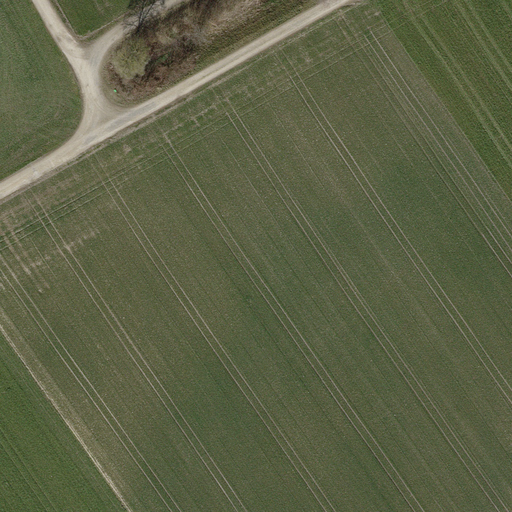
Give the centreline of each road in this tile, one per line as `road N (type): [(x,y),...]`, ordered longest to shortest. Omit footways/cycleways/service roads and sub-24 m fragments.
road 1 (track): [(92,129),(327,0)]
road 2 (track): [(92,129),(75,59),(160,0)]
